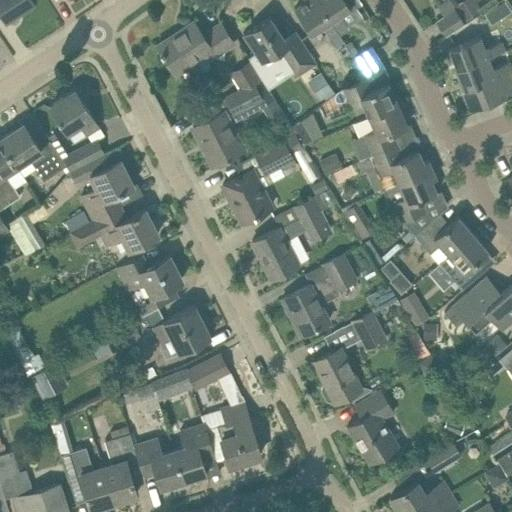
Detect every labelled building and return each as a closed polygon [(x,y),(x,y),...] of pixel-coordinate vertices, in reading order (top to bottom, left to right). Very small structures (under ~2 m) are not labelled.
[(0,0),(0,8),(6,18),(33,1),(32,0),(0,0)] [(344,40),(340,33),(318,0),(305,0),(294,7),(311,32),(322,24),(336,45),(344,40)] [(318,0),(340,33),(349,28),(340,14),(351,7),(346,0),(318,0)] [(465,22),(455,8),(450,0),(445,0),(438,5),(444,15),(436,20),(445,35),(465,22)] [(494,23),(511,12),(511,5),(508,0),(497,0),(484,9),(494,23)] [(243,33),(254,49),(262,60),(278,49),(295,75),(315,61),(301,41),(291,48),(269,15),(243,33)] [(233,42),(231,39),(220,22),(202,34),(193,20),(179,30),(180,31),(161,44),(161,42),(158,44),(162,50),(160,51),(162,54),(164,53),(177,72),(206,52),(210,58),(233,42)] [(457,68),(488,56),(505,49),(501,41),(484,47),(480,35),(449,47),(457,68)] [(355,55),(368,76),(384,63),(371,44),(355,55)] [(463,88),(509,71),(511,69),(511,67),(509,61),(492,67),(488,56),(457,68),(455,68),(463,88)] [(230,72),(239,88),(255,80),(261,77),(250,60),(230,72)] [(333,90),(322,71),(308,80),(319,98),(323,96),(333,90)] [(511,79),(509,71),(463,88),(461,89),(470,110),(511,93),(511,79)] [(369,116),(403,101),(399,92),(394,94),(389,81),(374,88),(368,76),(343,86),(352,107),(363,102),(369,116)] [(234,111),(264,96),(255,80),(239,88),(226,95),(234,111)] [(50,105),(61,122),(67,130),(80,122),(86,133),(99,125),(75,88),(50,105)] [(351,139),(360,159),(398,143),(392,131),(407,124),(402,112),(407,110),(403,101),(369,116),(375,128),(351,139)] [(229,155),(246,146),(226,109),(193,126),(201,142),(204,141),(214,160),(211,161),(212,163),(226,156),(227,157),(230,156),(229,155)] [(311,114),(295,122),(304,143),(321,135),(311,114)] [(23,122),(0,137),(18,165),(29,158),(42,179),(65,163),(54,146),(44,153),(23,122)] [(254,167),(223,183),(242,220),(272,205),(258,177),(295,158),(292,153),(295,152),(310,178),(321,172),(295,132),(256,153),(262,165),(255,169),(254,167)] [(0,137),(0,207),(19,195),(14,187),(5,173),(18,165),(0,137)] [(96,139),(64,155),(70,167),(101,151),(102,150),(96,139)] [(398,143),(360,159),(358,160),(362,170),(374,165),(382,188),(384,187),(384,189),(432,168),(428,158),(423,161),(418,148),(403,155),(398,143)] [(70,167),(68,168),(75,182),(89,175),(95,186),(80,194),(92,218),(93,219),(120,205),(114,193),(133,183),(120,158),(108,164),(101,151),(70,167)] [(319,163),(335,188),(350,179),(334,153),(319,163)] [(432,168),(384,189),(391,203),(394,202),(402,220),(413,215),(420,230),(426,225),(432,220),(422,198),(437,191),(431,179),(436,177),(432,168)] [(300,215),(279,226),(252,240),(271,277),(298,263),(286,238),(306,227),(312,237),(331,227),(316,200),(323,196),(328,205),(336,200),(329,186),(314,194),(313,193),(294,203),(300,215)] [(360,201),(347,207),(360,238),(374,232),(360,201)] [(72,230),(71,230),(78,246),(101,235),(105,243),(120,235),(127,248),(159,232),(145,207),(127,216),(120,205),(93,219),(85,223),(72,230)] [(26,212),(7,223),(9,227),(26,254),(45,243),(26,212)] [(79,213),(66,219),(71,228),(72,230),(85,223),(84,222),(79,213)] [(0,234),(9,228),(0,214),(0,234)] [(426,225),(420,230),(415,235),(431,253),(441,244),(448,252),(473,231),(458,214),(435,234),(426,225)] [(473,231),(448,252),(438,261),(462,288),(484,269),(475,259),(487,249),(473,231)] [(329,273),(310,283),(317,296),(357,277),(343,251),(323,261),(329,273)] [(138,255),(121,264),(116,266),(127,288),(139,282),(147,297),(182,279),(169,254),(144,266),(138,255)] [(367,254),(359,259),(364,266),(371,262),(367,254)] [(390,258),(381,266),(391,278),(401,270),(390,258)] [(445,311),(457,325),(464,318),(476,332),(492,318),(502,329),(511,320),(511,283),(497,296),(482,278),(445,311)] [(310,283),(300,288),(282,297),(289,311),(292,309),(304,332),(329,319),(317,296),(310,283)] [(390,283),(368,292),(375,307),(396,297),(390,283)] [(414,323),(429,317),(417,290),(403,296),(414,323)] [(195,303),(177,312),(150,325),(157,340),(170,334),(179,351),(211,335),(195,303)] [(351,319),(366,348),(387,338),(372,308),(351,319)] [(1,326),(29,373),(46,362),(39,352),(36,354),(14,318),(1,326)] [(112,350),(140,336),(132,319),(104,333),(104,334),(112,350)] [(424,321),(424,338),(437,339),(437,321),(424,321)] [(496,353),(508,343),(499,331),(486,342),(496,353)] [(418,357),(430,351),(418,332),(407,336),(418,357)] [(111,349),(104,334),(102,335),(90,341),(97,356),(109,350),(111,349)] [(341,346),(332,351),(314,360),(326,383),(323,384),(322,388),(327,399),(331,400),(334,399),(334,400),(361,386),(341,346)] [(511,346),(499,358),(507,367),(511,375),(511,346)] [(220,353),(180,373),(184,385),(187,392),(229,370),(220,353)] [(48,367),(33,373),(43,397),(58,391),(48,367)] [(151,382),(155,394),(157,393),(158,394),(184,385),(180,373),(179,369),(152,379),(153,381),(151,382)] [(466,403),(479,393),(469,381),(457,390),(466,403)] [(155,394),(151,382),(137,387),(146,411),(160,406),(155,394)] [(380,389),(377,391),(360,401),(367,413),(347,425),(369,462),(398,445),(382,418),(393,411),(380,389)] [(243,400),(224,406),(222,407),(226,420),(231,419),(234,431),(221,435),(230,464),(260,454),(243,400)] [(56,435),(70,430),(64,416),(51,421),(56,435)] [(443,427),(462,433),(465,424),(447,417),(443,427)] [(184,443),(173,447),(183,478),(206,471),(201,457),(214,453),(203,420),(179,428),(184,443)] [(113,436),(104,439),(111,462),(102,465),(114,501),(137,493),(127,463),(139,459),(133,443),(130,431),(113,436)] [(156,435),(133,443),(139,459),(144,475),(156,471),(160,486),(183,478),(173,447),(161,450),(156,435)] [(461,454),(453,440),(427,456),(435,470),(461,454)] [(91,508),(114,501),(102,465),(93,468),(85,445),(61,453),(70,481),(81,477),(91,508)] [(7,451),(0,452),(0,475),(11,472),(18,495),(33,490),(26,468),(19,470),(12,449),(7,451)] [(399,511),(417,511),(451,492),(443,480),(425,491),(418,479),(390,496),(399,511)] [(67,511),(62,495),(58,482),(18,495),(22,511),(67,511)] [(451,492),(417,511),(447,511),(458,504),(451,492)] [(495,511),(488,501),(469,511),(495,511)]
